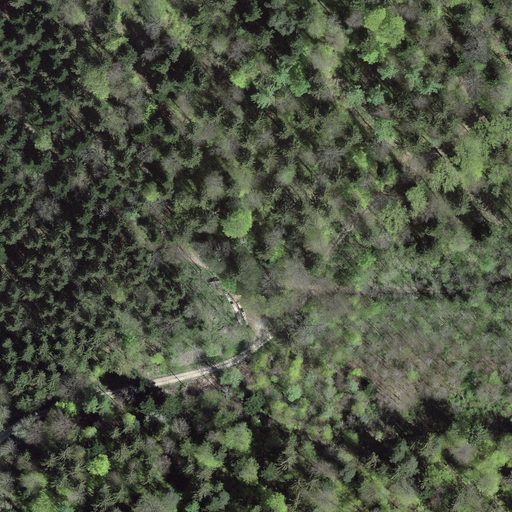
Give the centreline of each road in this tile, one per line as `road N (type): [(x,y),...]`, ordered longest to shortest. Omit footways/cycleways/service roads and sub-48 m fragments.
road 1 (track): [(0,434),(26,419),(195,378),(258,349),(309,290),(344,231),(478,116)]
road 2 (track): [(0,124),(140,216),(172,248),(232,278),(309,290),(444,289),(511,277)]
road 3 (track): [(448,0),(450,51),(478,116)]
